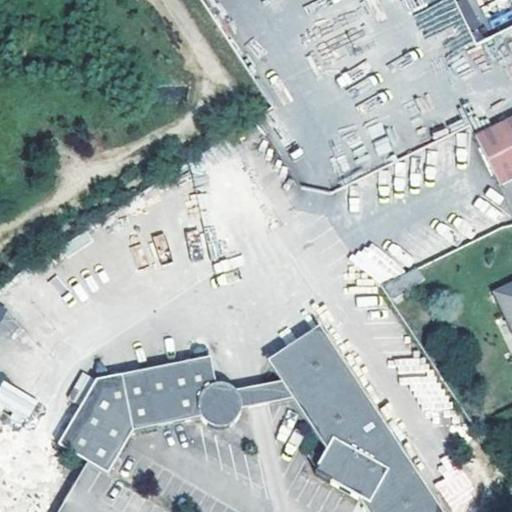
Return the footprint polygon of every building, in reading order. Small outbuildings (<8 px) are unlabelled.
[(431,26),(458,18),(453,3),(427,11),(431,26)] [(511,120),(470,143),(481,165),(494,188),(511,178),(511,120)] [(464,175),(481,165),(470,143),(452,152),(464,175)] [(369,243),(355,260),(382,283),(397,265),(369,243)] [(511,286),(490,298),(511,339),(511,286)] [(428,511),(313,338),(262,371),(275,392),(287,409),(320,461),(309,483),(352,507),(354,511),(428,511)] [(212,398),(205,371),(117,395),(80,457),(131,487),(156,443),(199,431),(204,435),(211,438),(217,438),(222,437),(227,434),(231,430),(234,425),(235,419),(235,415),(234,414),(233,410),(232,408),(231,407),(229,404),(227,402),(226,401),(225,401),(218,398),(212,398)] [(0,411),(24,425),(38,399),(2,379),(0,383),(0,411)] [(235,419),(287,409),(275,392),(225,401),(226,401),(227,402),(229,404),(231,407),(232,408),(233,410),(234,414),(235,415),(235,419)]
